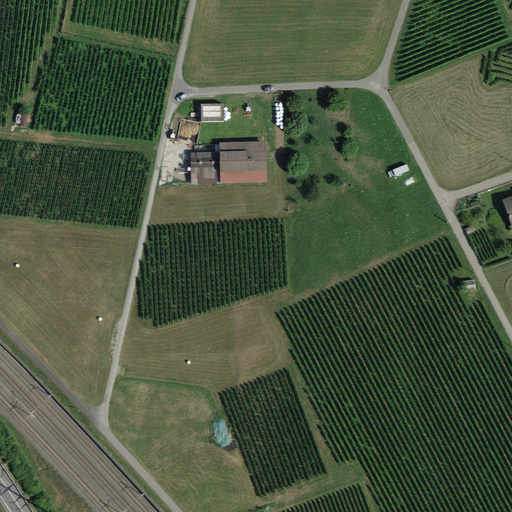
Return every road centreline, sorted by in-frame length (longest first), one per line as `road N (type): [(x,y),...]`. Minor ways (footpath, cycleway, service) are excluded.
road 1 (unclassified): [(174,92),(99,419)]
road 2 (residential): [(378,85),(174,92)]
road 3 (residential): [(511,335),(443,202)]
road 4 (residential): [(443,202),(378,85)]
